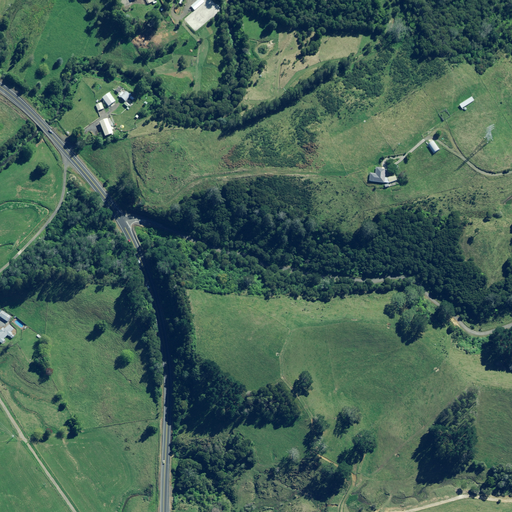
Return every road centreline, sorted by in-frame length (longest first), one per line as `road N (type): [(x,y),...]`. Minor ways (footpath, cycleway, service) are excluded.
road 1 (unclassified): [(123,223),(151,220),(214,246),(320,272),(406,274),(467,329),(511,322)]
road 2 (trunk): [(163,511),(165,352),(150,281),(123,223)]
road 3 (trunk): [(123,223),(0,86)]
road 4 (unknown): [(64,149),(60,202),(0,272)]
road 5 (track): [(386,511),(467,497),(511,500)]
